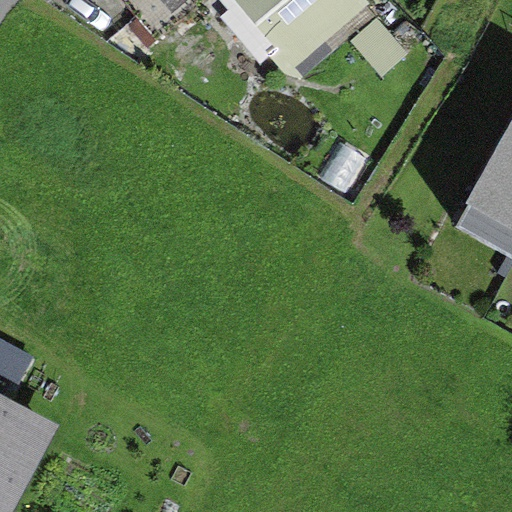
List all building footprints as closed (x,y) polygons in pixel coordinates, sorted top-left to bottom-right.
[(207,0),(174,0),(189,17),(207,0)] [(384,7),(378,0),(247,0),(307,71),(384,7)] [(354,38),(386,75),(414,50),(381,14),(354,38)] [(511,128),(458,224),(511,254),(511,128)] [(9,262),(0,278),(0,291),(26,306),(41,280),(9,262)] [(0,511),(1,511),(29,511),(78,415),(0,375),(0,511)]
